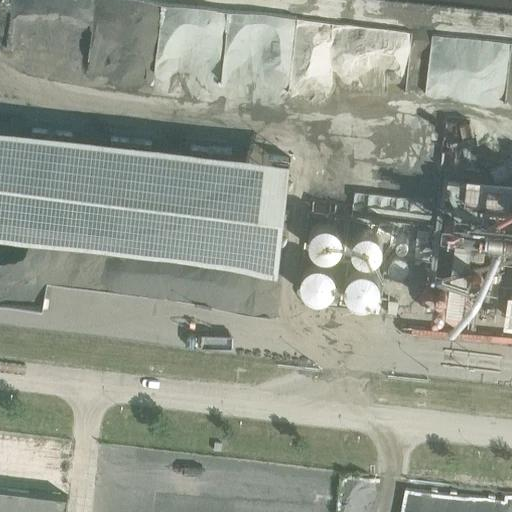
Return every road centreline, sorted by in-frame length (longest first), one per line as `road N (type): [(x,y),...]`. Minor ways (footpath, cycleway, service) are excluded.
road 1 (unclassified): [(511,438),(0,379)]
road 2 (unknown): [(511,138),(334,136),(0,98)]
